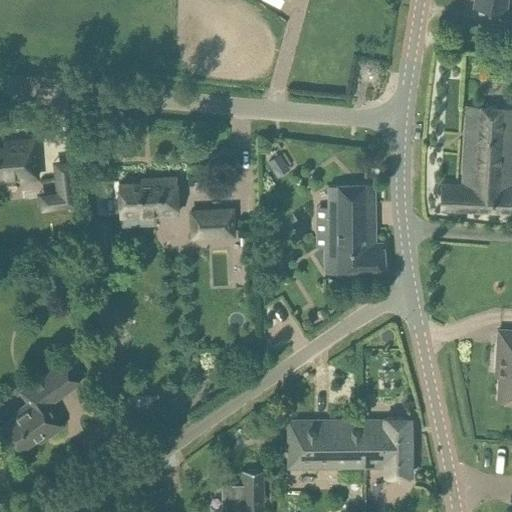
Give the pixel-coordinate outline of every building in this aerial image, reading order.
[(511,16),(511,0),(476,0),(475,4),(511,10),(511,16)] [(511,170),(511,107),(467,104),(463,168),(511,170)] [(21,178),(38,177),(35,138),(4,141),(4,142),(0,142),(0,177),(21,176),(21,178)] [(289,168),(280,153),(269,160),(279,175),(289,168)] [(510,211),(511,178),(511,170),(463,168),(462,184),(441,183),(439,208),(510,211)] [(119,183),(95,184),(97,218),(120,217),(121,217),(121,226),(156,224),(156,213),(178,212),(176,176),(141,178),(141,182),(119,183)] [(60,208),(78,205),(73,177),(56,180),(60,208)] [(328,247),(324,247),(325,272),(385,271),(383,241),(376,242),(375,183),(328,185),(328,247)] [(192,238),(234,236),(232,208),(191,210),(192,238)] [(39,269),(36,276),(35,276),(27,295),(47,304),(55,285),(49,282),(52,274),(39,269)] [(511,330),(498,329),(496,367),(500,367),(498,399),(511,399),(511,330)] [(62,425),(48,404),(80,381),(65,359),(18,391),(27,403),(14,412),(16,416),(3,424),(20,449),(47,431),(49,435),(62,425)] [(160,407),(159,395),(123,397),(123,409),(160,407)] [(364,419),(365,466),(385,466),(385,475),(411,475),(411,417),(384,417),(384,418),(364,419)] [(288,419),(288,439),(288,467),(365,466),(364,419),(288,419)] [(243,485),(222,485),(222,511),(244,511),(244,510),(263,509),(263,489),(263,469),(243,469),(243,485)]
